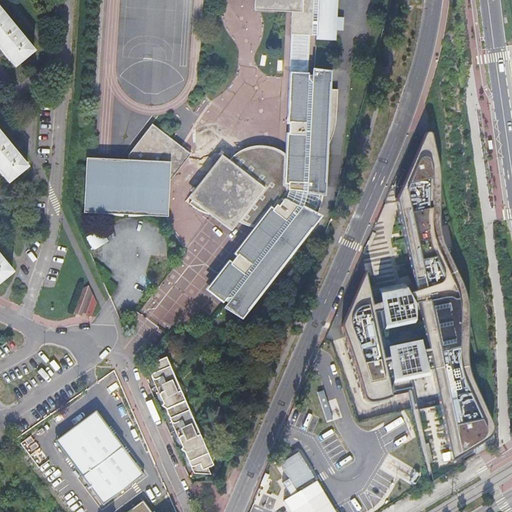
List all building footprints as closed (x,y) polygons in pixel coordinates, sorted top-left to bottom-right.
[(252,0),(252,10),(290,12),(289,34),(285,124),(287,124),(285,155),(281,152),(276,149),(271,147),(266,146),(260,146),(255,146),(250,146),(244,148),(239,150),(237,152),(235,153),(231,157),(227,160),(220,155),(187,198),(190,200),(188,203),(192,207),(197,210),(202,212),(208,214),(230,231),(237,221),(238,222),(244,225),(249,226),(255,227),(234,253),(236,254),(231,261),(229,260),(227,263),(225,263),(224,264),(223,266),(223,268),(207,289),(209,290),(208,291),(221,301),(222,300),(226,302),(224,305),(239,317),(245,310),(309,226),(310,226),(317,217),(315,215),(316,212),(319,207),(320,200),(321,194),(322,194),(322,183),(323,166),(324,154),(326,147),(332,129),(334,121),(335,115),(336,90),(326,89),(326,82),(327,82),(327,72),(310,72),(310,76),(306,75),(308,35),(311,35),(315,35),(314,37),(333,38),(334,30),(341,30),(342,17),(334,17),(334,0),(252,0)] [(0,56),(3,54),(14,67),(32,51),(0,12),(0,56)] [(412,127),(324,334),(359,421),(409,411),(429,483),(477,454),(478,431),(471,413),(458,380),(455,361),(454,304),(450,284),(429,237),(427,216),(431,156),(418,113),(412,127)] [(84,159),(82,211),(101,212),(108,214),(115,216),(122,216),(122,213),(127,214),(127,217),(130,217),(139,216),(147,215),(166,216),(167,182),(189,154),(169,139),(151,124),(127,155),(127,160),(84,159)] [(0,172),(8,182),(27,166),(0,133),(0,172)] [(93,249),(107,241),(100,229),(86,237),(93,249)] [(0,280),(11,272),(0,257),(0,280)] [(95,303),(87,286),(82,288),(73,313),(77,315),(81,316),(82,313),(91,316),(95,303)] [(212,465),(165,357),(156,361),(154,357),(146,367),(162,403),(161,405),(164,408),(181,447),(180,449),(183,452),(193,473),(210,474),(207,467),(212,465)] [(143,474),(96,410),(55,440),(103,504),(143,474)] [(300,445),(278,458),(296,488),(318,474),(300,445)] [(421,476),(391,456),(383,468),(398,478),(413,488),(421,476)] [(341,511),(318,474),(296,488),(286,494),(297,511),(341,511)] [(153,511),(143,498),(124,511),(153,511)]
